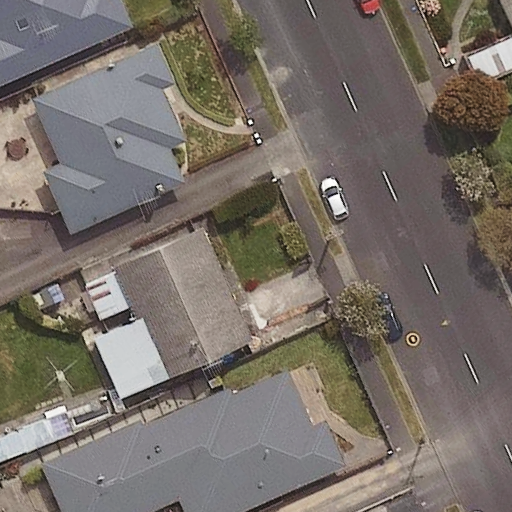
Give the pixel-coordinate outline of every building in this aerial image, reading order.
[(0,0),(0,75),(132,18),(123,0),(0,0)] [(511,0),(495,0),(510,33),(511,31),(511,0)] [(157,30),(29,86),(59,154),(43,161),(71,224),(186,175),(170,138),(186,131),(162,77),(175,72),(157,30)] [(202,217),(115,258),(138,307),(92,329),(121,392),(255,329),(202,217)] [(311,416),(286,359),(231,383),(229,377),(143,415),(141,410),(42,453),(67,511),(125,511),(177,489),(187,511),(217,511),(347,456),(327,409),(311,416)] [(0,454),(68,427),(60,406),(0,430),(0,454)]
